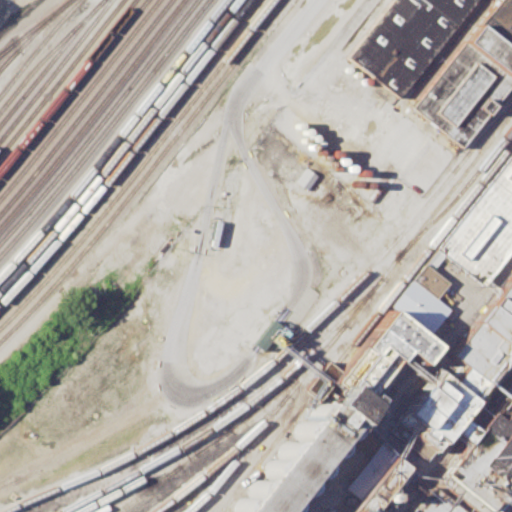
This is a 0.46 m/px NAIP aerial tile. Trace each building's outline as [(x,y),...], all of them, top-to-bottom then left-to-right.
[(491,0),(408,107),(458,146),(511,76),(511,0),(387,0),(343,57),(395,98),(472,0),(491,0)] [(438,250),(511,157),(511,252),(484,287),(438,250)] [(304,190),(315,176),(305,168),(294,182),(304,190)] [(463,511),(449,502),(462,483),(483,497),(511,472),(511,400),(490,386),(511,353),(511,281),(507,278),(503,285),(499,283),(448,358),(461,366),(451,383),(431,369),(389,432),(375,439),(341,490),(355,499),(346,511),(463,511)] [(231,511),(231,509),(232,504),(235,499),(239,497),(244,497),(245,497),(247,495),(245,491),(246,486),(249,482),(254,479),(259,479),(262,475),(261,470),(262,465),(265,461),(270,459),(274,459),(276,456),(275,453),(276,448),(279,444),(284,441),(288,441),(292,436),(291,433),(292,428),(295,423),(300,421),(303,421),(306,417),(306,414),(307,409),(310,405),(314,403),(317,403),(332,383),(357,402),(343,420),(345,423),(347,428),(346,433),(343,437),(338,439),(333,440),(330,438),(332,441),(333,446),(332,451),(329,455),(325,457),(320,457),(316,456),(313,460),(315,462),(316,467),(316,472),(313,476),(308,478),(303,478),(300,477),(300,478),(301,480),(303,484),(302,489),(299,494),(294,496),(289,496),(287,495),(284,498),(285,499),(287,504),(286,509),(284,511),(231,511)]
